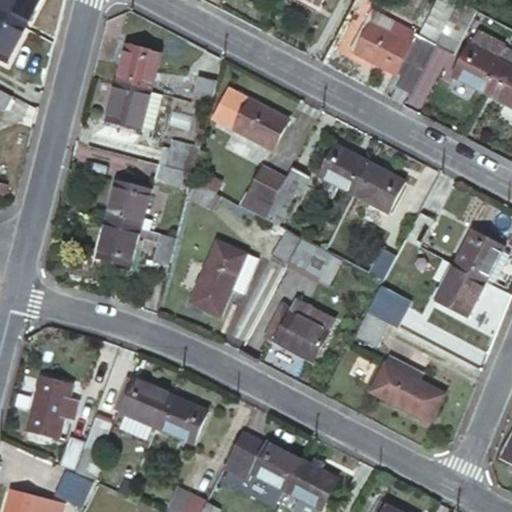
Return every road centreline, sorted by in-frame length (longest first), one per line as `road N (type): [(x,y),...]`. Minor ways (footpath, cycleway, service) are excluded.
road 1 (residential): [(454,488),(222,363),(125,324),(9,292)]
road 2 (residential): [(152,0),(511,190)]
road 3 (residential): [(18,257),(87,0)]
road 4 (residential): [(511,346),(454,488)]
